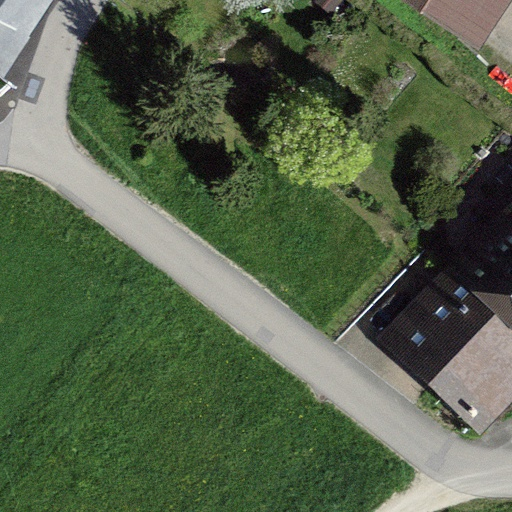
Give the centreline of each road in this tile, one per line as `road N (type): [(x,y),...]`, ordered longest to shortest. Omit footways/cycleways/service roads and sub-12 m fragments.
road 1 (residential): [(10,150),(197,262),(457,465),(511,467)]
road 2 (residential): [(104,0),(10,150)]
